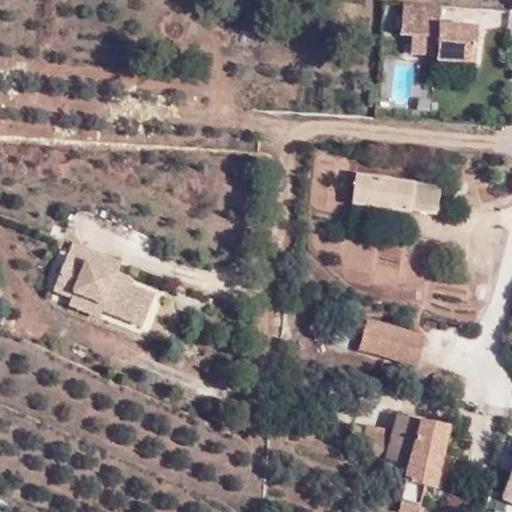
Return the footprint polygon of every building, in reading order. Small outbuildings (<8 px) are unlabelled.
[(440,6),(403,3),(400,37),(410,37),(409,55),(436,57),(436,62),(473,65),(476,29),(438,26),(440,6)] [(428,89),(415,90),(414,62),(392,63),(392,102),(428,102),(428,89)] [(436,215),(440,188),(356,175),(352,204),(410,213),(411,211),(436,215)] [(72,244),(57,283),(75,290),(104,302),(101,310),(103,310),(142,326),(154,297),(131,288),(124,285),(125,280),(116,276),(121,263),(72,244)] [(75,290),(57,283),(54,291),(71,298),(75,290)] [(104,302),(75,290),(71,298),(68,305),(100,318),(103,310),(101,310),(104,302)] [(417,367),(424,337),(365,321),(358,351),(417,367)] [(429,389),(446,393),(449,378),(432,373),(429,389)] [(436,490),(449,428),(413,420),(397,416),(392,434),(385,460),(409,467),(399,511),(400,511),(418,511),(424,488),(436,490)] [(385,460),(392,434),(365,427),(358,453),(385,460)] [(506,450),(511,452),(511,475),(503,498),(511,501),(511,436),(506,450)]
